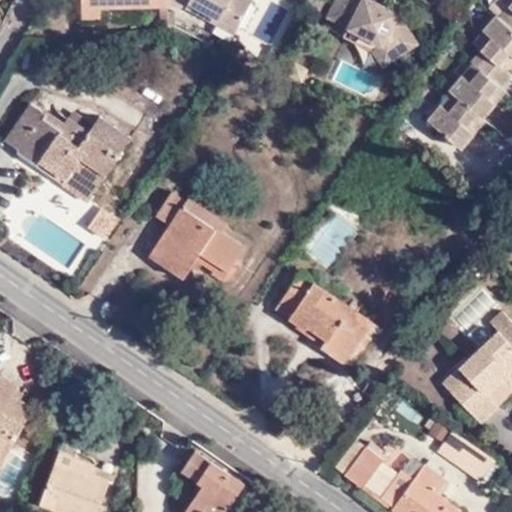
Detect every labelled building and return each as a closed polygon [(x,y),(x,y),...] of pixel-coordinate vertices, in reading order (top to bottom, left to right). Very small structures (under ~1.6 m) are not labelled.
[(185,4),(215,22),(222,17),(233,32),(235,33),(252,0),(82,0),(82,17),(99,17),(99,6),(185,4)] [(386,63),(421,38),(403,10),(385,0),(335,0),(329,12),(383,39),(374,45),(386,63)] [(511,0),(503,0),(511,9),(511,0)] [(484,51),(475,63),(484,72),(504,90),(511,80),(511,72),(506,68),(511,60),(511,25),(505,19),(500,15),(485,33),(492,40),(484,51)] [(222,17),(215,22),(233,32),(222,17)] [(476,43),(484,51),(492,40),(485,33),(476,43)] [(268,60),(277,48),(271,45),(262,60),(268,60)] [(475,63),(465,75),(475,83),(484,72),(475,63)] [(465,75),(452,92),(462,101),(482,119),(485,121),(498,106),(494,102),(504,90),(484,72),(475,83),(465,75)] [(67,161),(91,179),(131,124),(104,103),(94,116),(61,94),(53,106),(29,89),(5,124),(20,134),(16,140),(60,171),(67,161)] [(462,101),(452,92),(441,106),(451,114),(462,101)] [(451,114),(441,106),(430,121),(462,151),(477,134),(472,129),(482,119),(462,101),(451,114)] [(85,187),(91,179),(67,161),(60,171),(85,187)] [(180,200),(184,195),(169,184),(154,206),(169,218),(148,249),(179,271),(198,247),(225,266),(242,243),(219,227),(180,200)] [(187,192),(184,195),(180,200),(219,227),(225,217),(187,192)] [(335,365),(359,337),(336,318),(344,308),(297,273),(269,308),(299,332),(304,326),(322,341),(315,348),(335,365)] [(502,332),(511,322),(511,315),(504,307),(492,320),(499,327),(502,332)] [(336,318),(359,337),(368,325),(344,308),(336,318)] [(508,364),(511,367),(511,322),(502,332),(499,327),(443,379),(480,421),(499,404),(484,387),(499,373),(508,364)] [(509,384),(511,381),(511,367),(508,364),(499,373),(509,384)] [(0,370),(0,451),(31,406),(11,391),(18,382),(0,370)] [(436,423),(421,446),(486,487),(501,464),(436,423)] [(343,454),(353,460),(366,443),(356,435),(343,454)] [(466,511),(440,492),(450,479),(425,461),(412,480),(382,458),(383,455),(366,443),(353,460),(344,473),(397,511),(466,511)] [(62,447),(57,457),(88,468),(92,458),(62,447)] [(222,511),(244,481),(199,450),(185,469),(206,486),(188,511),(222,511)] [(15,452),(0,478),(0,479),(16,488),(31,461),(15,452)] [(88,468),(57,457),(41,501),(71,511),(98,511),(111,477),(88,468)] [(0,511),(5,511),(9,507),(0,500),(0,511)] [(293,511),(279,501),(270,511),(293,511)]
